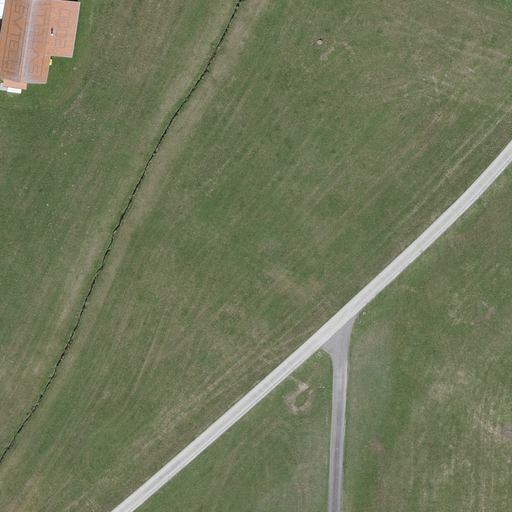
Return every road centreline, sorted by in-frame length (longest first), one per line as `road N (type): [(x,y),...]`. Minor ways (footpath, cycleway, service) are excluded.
road 1 (unclassified): [(131,511),(338,332)]
road 2 (unclassified): [(338,332),(511,154)]
road 3 (unclassified): [(337,511),(338,332)]
